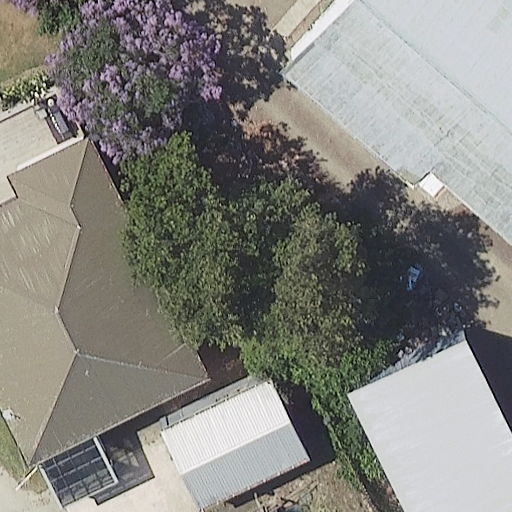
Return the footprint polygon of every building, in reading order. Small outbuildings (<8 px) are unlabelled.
[(511,0),(332,0),(280,59),(430,192),(447,173),(511,231),(511,0)] [(0,407),(21,450),(31,445),(56,496),(112,468),(87,418),(204,360),(91,132),(0,177),(0,407)] [(483,511),(511,498),(511,429),(461,324),(345,380),(408,511),(483,511)] [(305,444),(268,367),(159,420),(196,497),(305,444)] [(303,511),(287,483),(237,511),(303,511)]
